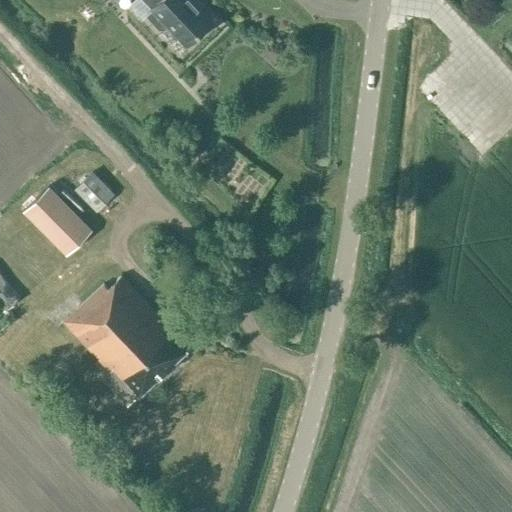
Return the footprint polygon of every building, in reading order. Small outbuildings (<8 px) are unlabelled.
[(141,0),(149,8),(149,9),(151,11),(145,16),(158,30),(164,30),(166,28),(184,48),(214,21),(194,0),(141,0)] [(91,172),(74,188),(95,210),(113,194),(91,172)] [(91,230),(48,185),(22,210),(66,254),(91,230)] [(8,308),(20,297),(0,274),(0,335),(18,320),(8,308)] [(172,330),(120,276),(107,288),(103,284),(63,321),(110,371),(102,378),(126,402),(136,393),(138,396),(186,350),(169,333),(172,330)]
